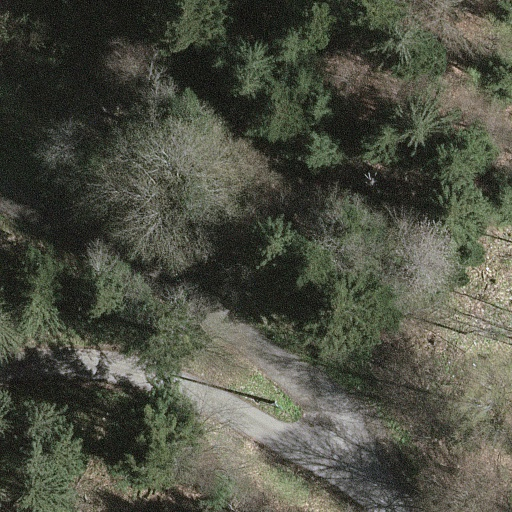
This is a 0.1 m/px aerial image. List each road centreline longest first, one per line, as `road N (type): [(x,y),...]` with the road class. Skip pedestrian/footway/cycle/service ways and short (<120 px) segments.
road 1 (track): [(351,470),(323,401),(147,254),(0,188)]
road 2 (unclassified): [(0,347),(46,338),(129,364),(351,470),(385,491),(397,511)]
